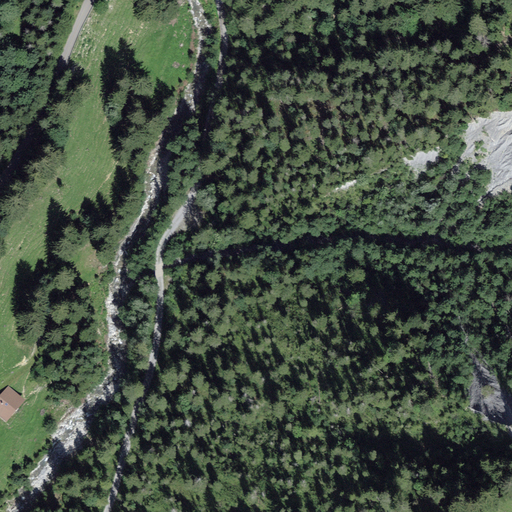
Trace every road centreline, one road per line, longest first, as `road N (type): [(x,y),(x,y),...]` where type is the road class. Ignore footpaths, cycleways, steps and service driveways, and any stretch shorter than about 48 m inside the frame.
road 1 (track): [(222,0),(236,42),(194,179),(164,238),(158,334),(107,511)]
road 2 (tertiary): [(0,186),(86,0)]
